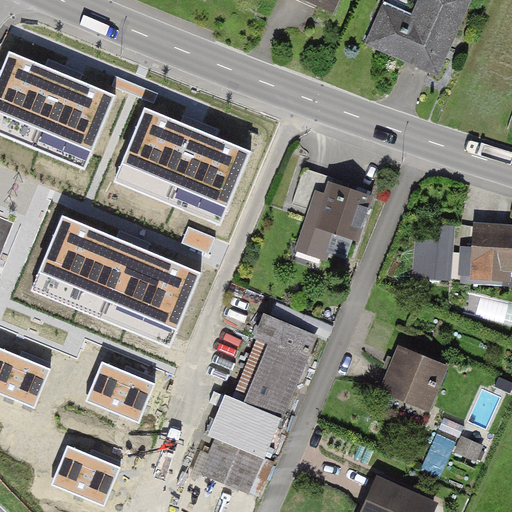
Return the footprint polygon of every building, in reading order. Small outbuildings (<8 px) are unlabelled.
[(372,38),(441,67),(469,0),(425,0),(417,19),(386,6),(372,38)] [(115,97),(10,54),(0,78),(0,133),(86,168),(115,97)] [(251,153),(145,109),(116,181),(222,225),(251,153)] [(329,251),(351,258),(373,198),(306,175),(296,203),(315,210),(301,250),(326,259),(329,251)] [(201,274),(64,218),(34,290),(171,346),(201,274)] [(418,226),(417,278),(456,278),(457,226),(418,226)] [(511,229),(478,227),(475,275),(511,277),(511,229)] [(319,332),(265,307),(255,333),(258,334),(235,392),(226,390),(210,431),(216,434),(201,473),(250,493),(319,332)] [(398,339),(378,387),(432,410),(453,362),(398,339)] [(51,369),(0,347),(0,391),(35,406),(51,369)] [(156,384),(104,363),(88,400),(140,422),(156,384)] [(445,417),(426,468),(446,476),(465,424),(445,417)] [(481,446),(465,439),(459,452),(475,459),(481,446)] [(124,468),(71,446),(55,484),(108,506),(124,468)] [(435,511),(441,499),(378,472),(360,511),(435,511)] [(181,486),(169,481),(161,502),(172,507),(181,486)]
